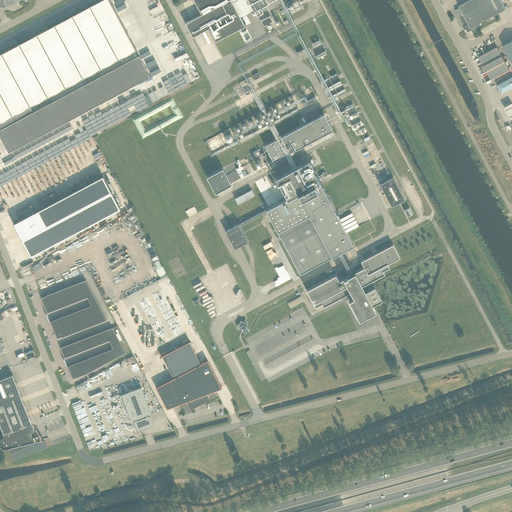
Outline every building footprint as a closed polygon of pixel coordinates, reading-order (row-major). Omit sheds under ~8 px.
[(38,33),(0,53),(0,135),(2,139),(5,145),(9,151),(11,150),(106,99),(137,83),(150,76),(139,55),(33,111),(30,107),(137,50),(110,0),(99,0),(41,31),(42,33),(39,35),(38,33)] [(245,25),(240,16),(231,0),(227,0),(201,14),(185,22),(193,36),(208,27),(215,40),(245,25)] [(227,0),(193,0),(201,14),(227,0)] [(253,9),(248,0),(231,0),(240,16),(253,9)] [(248,0),(253,9),(254,11),(258,9),(269,3),(266,0),(248,0)] [(466,29),(467,32),(468,32),(480,25),(481,25),(479,23),(506,9),(501,0),(468,0),(459,5),(460,7),(455,10),(464,25),(464,26),(464,25),(466,28),(464,30),(466,29)] [(260,21),(263,26),(273,21),(270,16),(260,21)] [(511,39),(503,45),(511,62),(511,39)] [(487,71),(492,79),(509,70),(497,47),(479,56),(483,64),(483,65),(486,72),(487,71)] [(501,93),(511,87),(511,76),(497,85),(501,93)] [(315,96),(303,103),(305,107),(317,100),(315,96)] [(295,150),(333,130),(324,113),(281,136),(286,145),(291,142),(295,150)] [(355,131),(358,130),(362,136),(368,132),(355,115),(354,116),(347,121),(355,131)] [(273,161),(284,155),(276,139),(265,145),(273,161)] [(264,152),(260,154),(264,162),(268,160),(264,152)] [(339,253),(353,245),(318,179),(323,176),(324,177),(327,175),(325,171),(322,173),(322,174),(317,177),(308,159),(275,177),(287,198),(266,209),(300,274),(336,254),(339,253)] [(27,183),(22,175),(19,172),(26,165),(16,171),(13,166),(11,167),(8,161),(7,161),(0,164),(0,189),(3,188),(5,190),(6,192),(10,190),(13,193),(15,191),(17,194),(20,192),(22,190),(21,189),(27,183)] [(223,167),(206,176),(215,192),(231,184),(223,167)] [(103,175),(13,223),(30,256),(120,208),(103,175)] [(405,199),(393,176),(379,184),(391,206),(405,199)] [(238,204),(254,195),(251,189),(235,198),(238,204)] [(404,210),(407,216),(413,213),(409,208),(404,210)] [(238,223),(225,231),(235,248),(248,241),(238,223)] [(393,244),(361,261),(364,267),(350,275),(348,276),(339,280),(336,274),(306,290),(315,307),(322,303),(323,306),(356,289),(359,294),(348,300),(359,320),(369,314),(370,311),(372,310),(371,308),(372,305),(382,299),(375,286),(364,292),(361,286),(384,274),(383,271),(389,267),(387,264),(400,257),(393,244)] [(348,276),(350,275),(342,259),(339,253),(336,254),(340,260),(348,276)] [(160,278),(166,274),(163,267),(156,271),(160,278)] [(41,298),(47,313),(88,297),(92,307),(51,323),(57,338),(106,319),(86,280),(41,298)] [(245,333),(249,331),(246,325),(246,323),(241,321),(239,327),(241,327),(242,329),(245,333)] [(112,327),(61,347),(64,357),(110,339),(114,349),(68,367),(73,378),(87,373),(126,351),(112,327)] [(174,378),(156,387),(167,408),(186,401),(190,409),(217,395),(214,390),(221,387),(207,360),(200,364),(189,341),(162,356),(174,378)] [(30,432),(34,430),(13,374),(0,379),(0,425),(4,436),(3,437),(1,438),(0,439),(0,444),(0,445),(1,447),(3,448),(5,448),(7,448),(8,447),(10,452),(34,442),(30,432)] [(152,415),(141,386),(121,394),(132,423),(136,421),(138,427),(151,422),(148,416),(152,415)]
